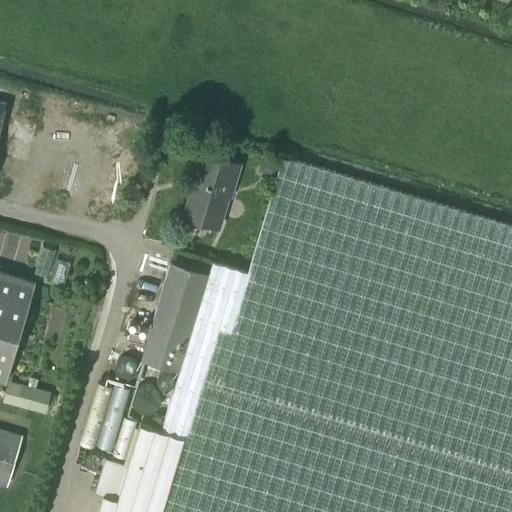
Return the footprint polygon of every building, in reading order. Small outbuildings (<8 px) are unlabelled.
[(203,152),(184,216),(219,227),(228,196),(231,197),(241,163),(203,152)] [(179,369),(162,427),(182,433),(159,511),(511,511),(511,224),(283,155),(248,270),(212,260),(209,271),(179,369)] [(264,155),(261,165),(263,170),(274,173),(278,159),(264,155)] [(179,369),(209,271),(170,260),(141,358),(179,369)] [(35,280),(0,269),(0,378),(5,380),(35,280)] [(44,411),(50,391),(8,380),(5,391),(2,400),(44,411)] [(97,511),(159,511),(182,433),(162,427),(138,420),(125,464),(105,458),(95,490),(103,493),(97,511)] [(0,482),(8,484),(22,436),(0,429),(0,482)]
